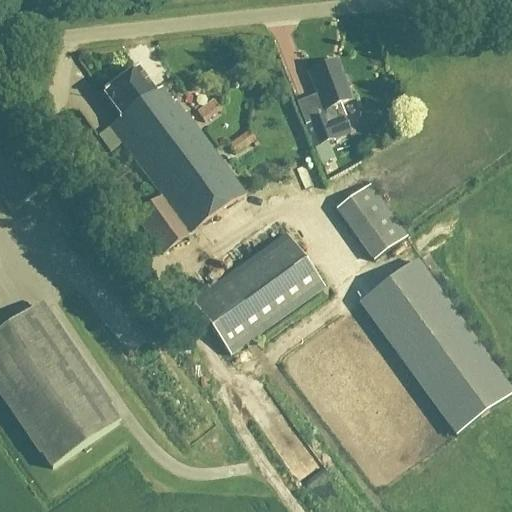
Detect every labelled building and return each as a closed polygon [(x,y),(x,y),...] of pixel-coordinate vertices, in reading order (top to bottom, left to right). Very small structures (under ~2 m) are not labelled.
[(340,72),(337,65),(328,68),(326,66),(314,71),(314,74),(308,77),(323,115),(325,121),(310,126),(318,150),(350,137),(343,119),(342,119),(338,109),(352,104),(348,94),(351,91),(347,81),(343,81),(340,73),(340,72)] [(163,259),(246,200),(186,118),(184,119),(176,107),(173,109),(162,94),(155,98),(137,74),(104,98),(122,123),(109,132),(161,202),(134,221),(163,259)] [(214,97),(195,106),(204,122),(222,113),(214,97)] [(0,198),(10,214),(48,188),(0,117),(0,198)] [(241,139),(228,148),(235,158),(248,149),(241,139)] [(338,205),(370,252),(402,230),(370,183),(338,205)] [(190,304),(202,322),(231,362),(326,294),(286,239),(210,295),(208,292),(190,304)] [(385,290),(360,308),(447,426),(458,441),(511,401),(511,396),(417,267),(385,290)] [(118,426),(38,308),(0,333),(0,396),(51,471),(118,426)]
